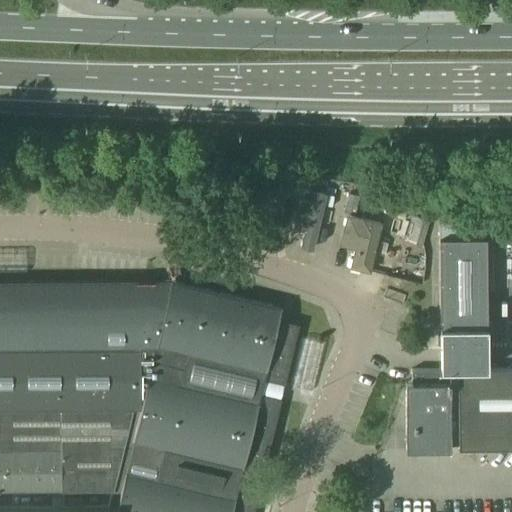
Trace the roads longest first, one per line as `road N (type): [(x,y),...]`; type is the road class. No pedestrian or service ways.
road 1 (secondary): [(0,73),(511,87)]
road 2 (secondary): [(511,39),(0,27)]
road 3 (unclassified): [(293,511),(365,316),(358,298),(161,238)]
road 4 (unclassified): [(0,227),(161,238)]
